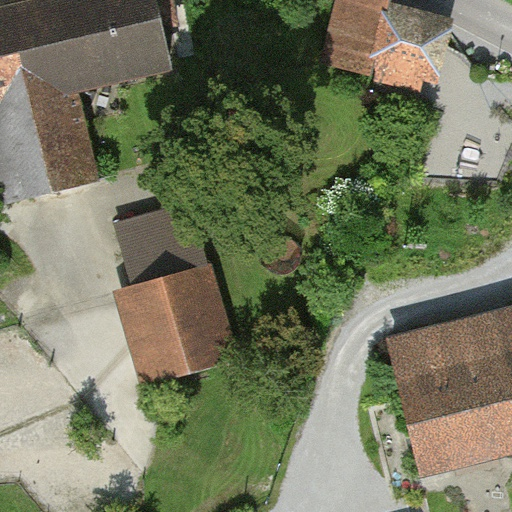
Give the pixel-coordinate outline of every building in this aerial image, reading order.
[(149,0),(50,0),(0,13),(0,205),(85,184),(63,98),(168,71),(149,0)] [(456,34),(359,0),(341,0),(320,61),(433,100),(456,34)] [(197,217),(110,239),(147,384),(235,361),(197,217)] [(511,321),(498,324),(511,382),(511,321)] [(392,350),(421,469),(511,447),(511,382),(498,324),(392,350)]
